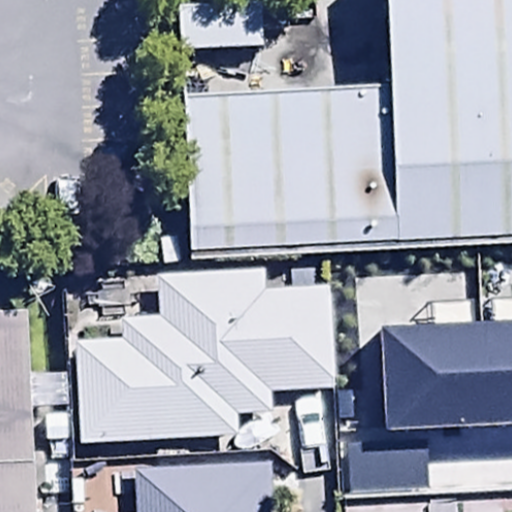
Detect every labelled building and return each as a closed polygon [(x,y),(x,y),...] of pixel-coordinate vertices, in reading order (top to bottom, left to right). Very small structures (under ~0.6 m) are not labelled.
[(175,90),(184,260),(511,242),(511,0),(372,0),(377,79),(175,90)] [(173,4),(174,50),(258,47),(256,1),(173,4)] [(510,348),(507,262),(413,265),(414,291),(389,293),(391,352),(510,348)] [(70,346),(74,446),(237,440),(236,416),(267,415),(267,396),(330,393),(326,288),(314,288),(313,271),(285,272),(286,289),(263,290),(262,273),(153,277),(154,322),(117,323),(118,344),(70,346)] [(0,511),(55,511),(56,508),(29,510),(28,496),(55,495),(53,464),(28,465),(25,412),(63,410),(61,373),(25,375),(21,308),(0,308),(0,511)] [(270,511),(268,463),(128,471),(130,511),(270,511)]
